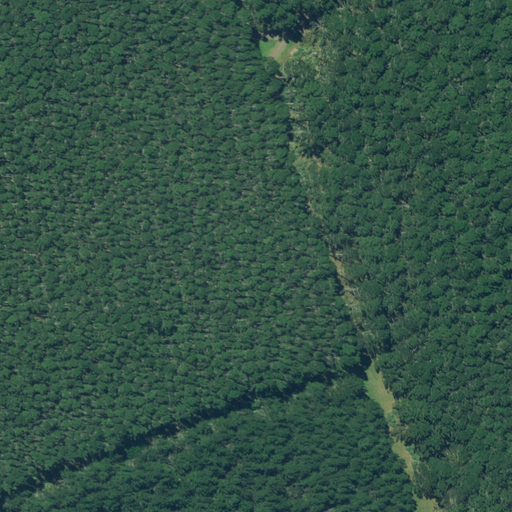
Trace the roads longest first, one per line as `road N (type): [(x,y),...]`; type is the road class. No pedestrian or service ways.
road 1 (unclassified): [(405,511),(253,42)]
road 2 (track): [(0,492),(354,359)]
